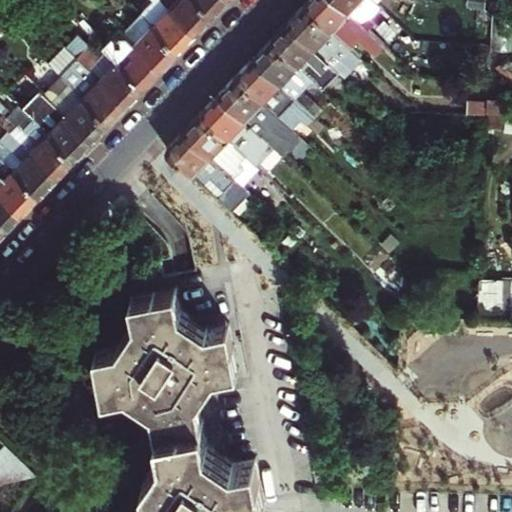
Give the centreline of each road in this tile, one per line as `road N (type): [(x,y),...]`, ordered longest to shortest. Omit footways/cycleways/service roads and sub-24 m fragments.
road 1 (residential): [(268,0),(0,284)]
road 2 (residential): [(290,511),(239,273)]
